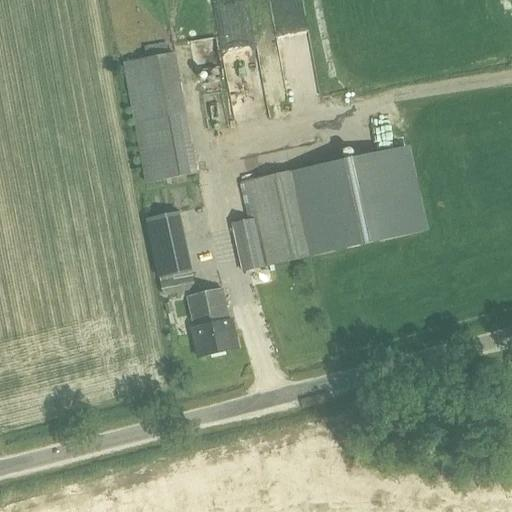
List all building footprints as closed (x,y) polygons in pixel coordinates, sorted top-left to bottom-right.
[(250,57),(243,0),(211,0),(213,17),(220,16),(226,60),(250,57)] [(174,55),(126,64),(148,183),(195,174),(174,55)] [(409,147),(316,167),(308,168),(243,183),(251,220),(230,224),(241,273),(250,270),(258,269),(327,255),(428,233),(409,147)] [(148,221),(150,231),(159,280),(190,273),(178,214),(148,221)] [(198,358),(237,350),(231,321),(229,322),(222,291),(187,298),(194,329),(192,330),(198,358)]
